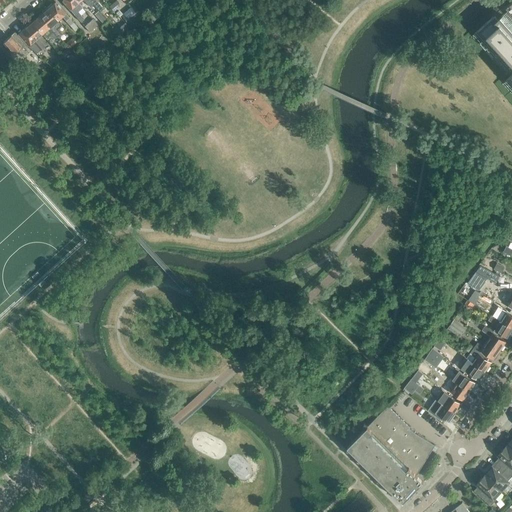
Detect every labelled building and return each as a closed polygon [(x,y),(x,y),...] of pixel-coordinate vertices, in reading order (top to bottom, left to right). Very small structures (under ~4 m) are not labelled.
[(73,6),(78,2),(75,0),(61,0),(80,21),(84,18),(73,6)] [(89,0),(93,4),(100,12),(103,9),(95,0),(89,0)] [(511,1),(506,7),(508,10),(497,20),(493,16),(475,33),(473,35),(474,36),(474,35),(480,41),(480,42),(480,43),(483,41),(489,47),(487,49),(488,50),(494,57),(493,57),(494,58),(497,56),(503,63),(501,65),(502,65),(508,72),(507,73),(508,73),(511,70),(511,74),(503,82),(504,83),(507,81),(511,86),(511,88),(511,89),(511,90),(511,89),(511,1)] [(51,3),(46,8),(57,20),(62,16),(75,31),(78,28),(72,22),(55,2),(52,4),(51,3)] [(129,7),(120,15),(128,24),(137,16),(129,7)] [(42,13),(39,15),(56,35),(60,32),(56,28),(61,24),(57,20),(46,8),(42,12),(42,13)] [(31,21),(41,34),(46,30),(53,38),(56,35),(39,15),(36,18),(35,17),(31,21)] [(92,19),(84,26),(89,32),(97,25),(92,19)] [(37,37),(41,34),(31,21),(26,25),(27,26),(17,35),(26,44),(28,43),(33,48),(32,49),(36,53),(44,46),(37,37)] [(126,24),(110,40),(112,42),(129,27),(126,24)] [(17,50),(19,51),(26,44),(17,35),(14,32),(11,35),(10,35),(3,43),(13,54),(17,50)] [(72,38),(64,44),(68,49),(76,42),(72,38)] [(67,48),(59,54),(63,58),(70,52),(67,48)] [(85,71),(90,66),(84,60),(79,65),(85,71)] [(510,256),(511,253),(511,249),(506,246),(503,252),(510,256)] [(496,265),(493,270),(500,273),(503,268),(496,265)] [(494,302),(505,309),(511,297),(511,292),(503,287),(494,302)] [(481,295),(476,291),(469,300),(475,304),(481,295)] [(469,300),(465,305),(472,310),(475,305),(469,300)] [(511,315),(506,312),(500,321),(511,328),(511,315)] [(510,335),(511,335),(511,333),(511,328),(500,321),(492,316),(489,320),(493,323),(490,327),(508,338),(510,335)] [(458,322),(454,320),(448,329),(461,338),(467,329),(458,322)] [(504,346),(503,345),(506,342),(493,333),(494,331),(485,325),(482,330),(490,336),(486,341),(500,351),(504,346)] [(446,343),(440,338),(435,345),(441,350),(446,343)] [(486,341),(483,346),(478,341),(474,347),(479,351),(480,350),(493,359),(496,356),(497,356),(500,351),(486,341)] [(467,343),(464,348),(469,352),(473,347),(467,343)] [(475,357),(471,362),(486,372),(489,366),(491,362),(478,353),(479,351),(474,347),(469,353),(475,357)] [(438,353),(433,349),(427,356),(433,360),(438,353)] [(481,376),(482,377),(486,372),(471,362),(468,367),(456,359),(453,364),(465,372),(466,370),(478,380),(481,376)] [(422,365),(419,370),(420,370),(424,373),(425,375),(427,372),(427,369),(422,365)] [(457,382),(457,383),(471,392),(475,387),(474,386),(476,383),(463,373),(456,368),(453,372),(457,374),(453,379),(457,382)] [(418,370),(411,379),(416,383),(423,373),(418,370)] [(414,387),(416,386),(418,385),(416,383),(411,379),(405,387),(410,391),(414,387)] [(467,398),(471,392),(457,383),(452,388),(440,379),(437,384),(449,393),(450,391),(464,400),(466,397),(467,398)] [(446,397),(442,403),(456,413),(460,408),(459,407),(461,404),(448,394),(449,393),(437,384),(433,388),(446,397)] [(451,418),(452,418),(456,413),(442,403),(436,399),(428,410),(440,420),(442,416),(449,421),(451,418)] [(414,431),(388,407),(387,406),(347,446),(403,502),(424,481),(417,474),(435,445),(414,431)] [(501,458),(497,462),(511,475),(511,451),(507,447),(507,446),(506,446),(498,455),(501,458)] [(488,473),(485,475),(485,476),(501,490),(509,481),(508,480),(511,475),(497,462),(493,467),(492,466),(487,472),(488,473)] [(494,498),(501,490),(485,476),(485,475),(484,475),(476,484),(480,487),(476,491),(474,490),(490,505),(495,500),(494,498)] [(469,511),(467,508),(462,502),(455,508),(456,509),(452,511),(469,511)]
